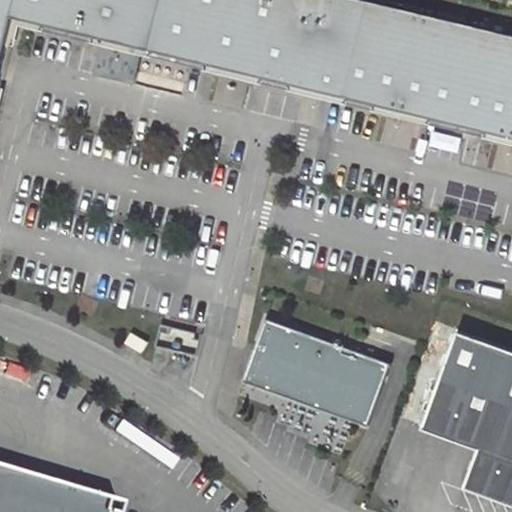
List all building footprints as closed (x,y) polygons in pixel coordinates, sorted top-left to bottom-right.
[(0,0),(0,82),(16,17),(511,138),(511,36),(361,0),(0,0)] [(245,383),(369,428),(392,365),(267,320),(245,383)] [(132,334),(126,343),(143,353),(148,344),(132,334)] [(511,352),(458,334),(423,432),(480,452),(466,491),(511,507),(511,352)] [(293,408),(285,432),(342,451),(350,426),(293,408)] [(0,511),(111,511),(112,510),(0,474),(0,511)]
